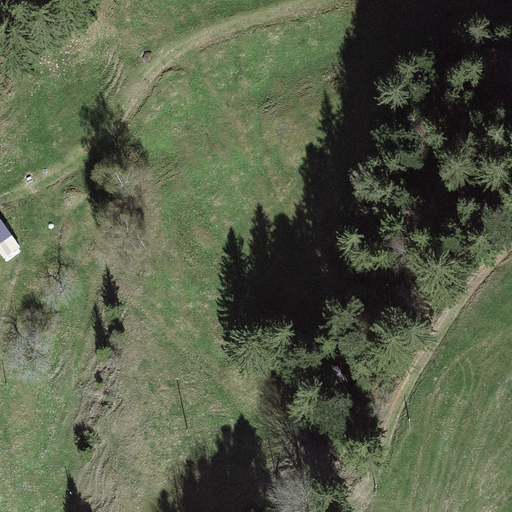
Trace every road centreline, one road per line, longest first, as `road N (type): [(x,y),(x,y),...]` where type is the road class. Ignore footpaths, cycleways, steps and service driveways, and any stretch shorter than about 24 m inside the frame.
road 1 (track): [(0,199),(99,143),(176,50),(311,0)]
road 2 (track): [(343,511),(374,481),(411,380),(460,302),(511,243)]
